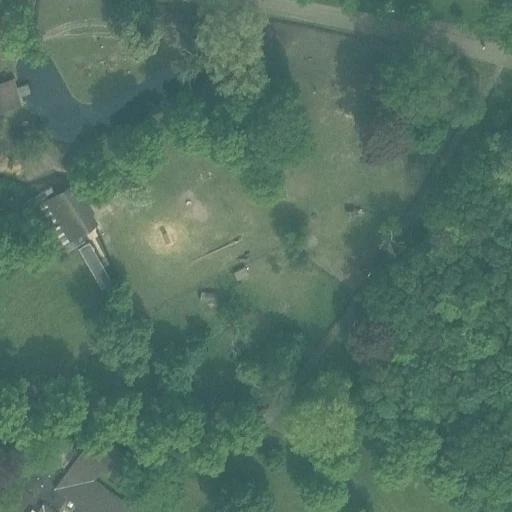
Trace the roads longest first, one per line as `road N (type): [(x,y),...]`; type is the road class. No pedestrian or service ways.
road 1 (unclassified): [(511,59),(184,0)]
road 2 (unclassified): [(0,405),(268,420)]
